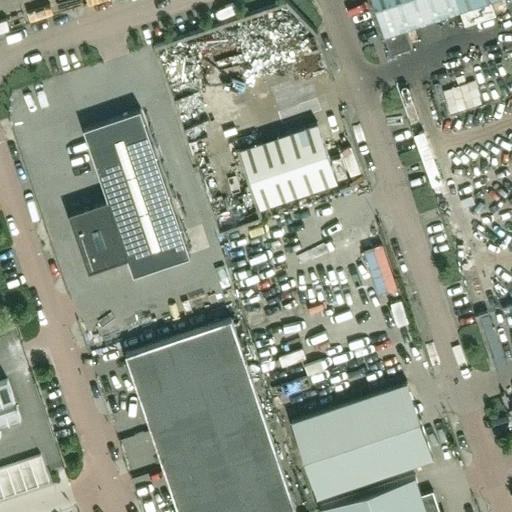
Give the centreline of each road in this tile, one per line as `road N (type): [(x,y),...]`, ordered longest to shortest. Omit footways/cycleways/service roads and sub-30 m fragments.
road 1 (unclassified): [(326,0),(426,310),(503,511)]
road 2 (unclassified): [(56,343),(0,161)]
road 3 (unclassified): [(109,511),(56,343)]
road 4 (unclassified): [(0,53),(160,0)]
